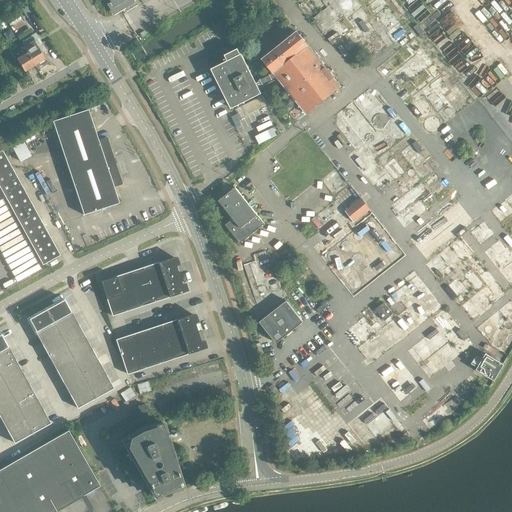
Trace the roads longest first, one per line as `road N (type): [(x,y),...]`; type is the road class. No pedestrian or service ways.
road 1 (tertiary): [(259,485),(413,460),(469,429),(511,376)]
road 2 (tertiary): [(259,485),(238,353),(189,216)]
road 3 (unclassified): [(0,308),(189,216)]
road 4 (unknown): [(6,305),(62,424),(57,436),(10,463),(0,459)]
road 5 (tertiary): [(189,216),(99,54)]
road 6 (unknown): [(209,180),(157,76),(183,59)]
road 7 (unknown): [(122,511),(86,439),(137,411)]
